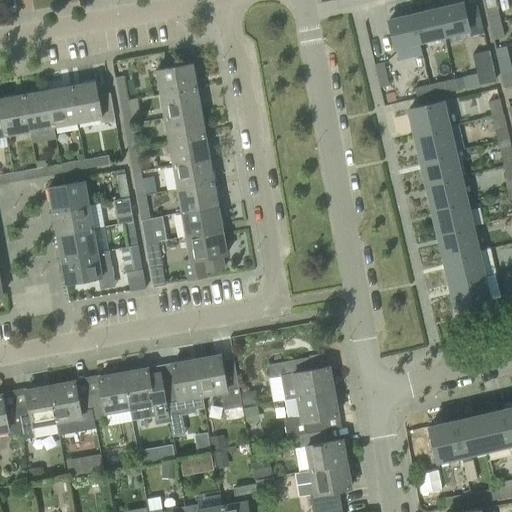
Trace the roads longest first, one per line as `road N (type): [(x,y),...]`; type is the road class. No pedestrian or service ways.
road 1 (residential): [(0,356),(280,302),(221,0)]
road 2 (residential): [(372,384),(306,13)]
road 3 (residential): [(0,38),(209,0)]
road 4 (residential): [(372,384),(511,353)]
road 5 (residential): [(393,511),(372,384)]
